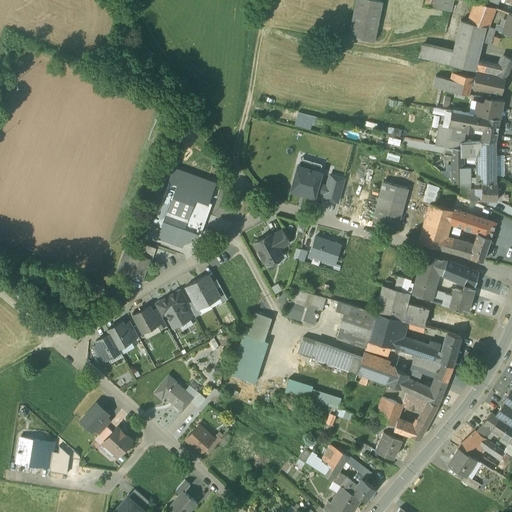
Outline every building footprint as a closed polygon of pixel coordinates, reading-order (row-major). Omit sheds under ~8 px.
[(376,0),(355,0),(348,35),(373,41),(382,1),(376,0)] [(452,0),(434,0),(433,7),(450,11),(452,0)] [(485,5),(475,3),(467,23),(485,27),(487,28),(487,27),(495,8),(485,5)] [(511,14),(508,13),(503,28),(502,32),(511,35),(511,14)] [(467,23),(460,21),(452,53),(450,64),(474,70),(477,61),(482,41),(485,27),(467,23)] [(495,30),(487,27),(487,28),(485,27),(482,41),(491,44),(491,43),(493,37),(495,30)] [(452,53),(421,45),(419,57),(450,64),(452,53)] [(499,66),(477,61),(474,70),(505,77),(511,63),(511,58),(504,56),(499,66)] [(472,78),(453,73),(451,80),(435,76),(433,86),(468,95),(472,78)] [(503,79),(476,73),(473,88),(491,92),(490,98),(499,99),(503,79)] [(490,98),(489,98),(488,104),(476,102),(474,114),(499,119),(502,100),(499,99),(490,98)] [(288,110),(286,115),(297,118),(296,124),(312,128),(313,122),(315,122),(316,117),(288,110)] [(452,111),(446,110),(443,125),(450,126),(452,111)] [(474,114),(452,111),(450,126),(452,127),(464,129),(465,126),(483,129),(480,142),(495,141),(496,133),(499,119),(474,114)] [(443,125),(440,124),(436,146),(448,148),(452,127),(450,126),(443,125)] [(392,133),(400,135),(401,129),(393,127),(392,133)] [(464,129),(452,127),(448,148),(460,150),(462,143),(460,143),(461,140),(462,140),(464,129)] [(480,142),(474,142),(474,156),(484,155),(494,155),(495,141),(480,142)] [(474,142),(462,143),(460,150),(459,151),(460,157),(462,156),(474,156),(474,142)] [(494,155),(484,155),(484,159),(476,159),(476,168),(477,182),(485,183),(495,183),(494,155)] [(462,156),(460,157),(452,157),(452,165),(462,165),(462,156)] [(463,168),(462,165),(452,165),(453,183),(460,183),(463,183),(463,168)] [(291,191),(314,197),(316,191),(317,184),(321,173),(297,166),(291,191)] [(476,168),(463,168),(463,183),(470,183),(471,181),(477,182),(476,168)] [(208,203),(214,184),(172,170),(154,224),(162,226),(157,239),(183,247),(184,244),(185,244),(195,240),(196,235),(200,237),(204,226),(200,224),(203,214),(208,216),(211,205),(208,203)] [(330,175),(327,187),(325,193),(324,198),(337,202),(343,179),(330,175)] [(407,188),(383,182),(372,220),(384,223),(396,227),(397,227),(407,188)] [(435,202),(440,186),(428,182),(423,198),(435,202)] [(463,183),(460,183),(460,195),(476,203),(478,198),(470,194),(470,183),(463,183)] [(485,183),(482,183),(481,200),(497,201),(497,183),(485,183)] [(327,187),(317,184),(316,191),(325,193),(327,187)] [(453,210),(430,203),(418,241),(441,249),(446,238),(450,223),(454,211),(453,210)] [(486,211),(463,203),(460,211),(482,218),(483,218),(486,211)] [(460,211),(454,209),(453,210),(454,211),(450,223),(478,230),(482,218),(460,211)] [(483,218),(482,218),(478,230),(475,241),(488,245),(495,222),(483,218)] [(396,227),(384,223),(382,231),(394,234),(396,227)] [(282,231),(271,237),(278,249),(288,243),(282,231)] [(270,235),(254,244),(259,253),(258,255),(260,259),(263,259),(266,266),(282,257),(278,249),(271,237),(270,235)] [(340,244),(315,236),(309,255),(334,263),(340,244)] [(473,246),(446,238),(441,249),(469,257),(473,246)] [(488,245),(475,241),(473,246),(469,257),(483,261),(488,245)] [(152,261),(156,250),(143,245),(139,256),(152,261)] [(141,250),(133,247),(130,254),(133,255),(133,254),(139,256),(141,250)] [(306,251),(300,249),(297,260),(303,262),(306,254),(306,251)] [(139,256),(133,254),(133,255),(126,273),(142,279),(149,260),(139,256)] [(431,256),(423,254),(418,271),(425,273),(431,256)] [(439,258),(431,256),(425,273),(434,275),(439,258)] [(455,263),(439,258),(434,275),(437,276),(438,272),(441,274),(450,278),(455,263)] [(478,273),(455,263),(450,278),(463,283),(474,288),(478,273)] [(425,273),(418,271),(415,282),(422,284),(422,285),(434,288),(437,276),(434,275),(425,273)] [(215,289),(207,275),(196,280),(209,303),(219,298),(219,297),(215,289)] [(410,280),(397,276),(394,288),(407,292),(409,283),(410,283),(410,280)] [(196,280),(186,286),(194,301),(198,309),(209,303),(196,280)] [(422,284),(415,282),(414,284),(412,293),(431,299),(434,289),(434,288),(422,285),(422,284)] [(463,283),(461,291),(454,289),(452,295),(434,289),(431,299),(430,301),(441,304),(456,309),(457,309),(467,312),(475,288),(474,288),(463,283)] [(394,288),(382,285),(374,312),(401,320),(402,320),(407,303),(410,293),(407,292),(394,288)] [(227,299),(220,286),(215,289),(219,297),(219,298),(221,302),(227,299)] [(325,297),(295,288),(287,317),(309,324),(315,306),(322,308),(325,297)] [(180,289),(174,293),(175,294),(176,294),(182,305),(188,302),(180,289)] [(161,302),(167,314),(170,321),(175,318),(178,324),(189,318),(182,305),(176,294),(175,294),(161,302)] [(161,302),(160,300),(154,304),(157,309),(161,317),(167,314),(161,302)] [(194,301),(188,304),(196,317),(201,314),(198,309),(194,301)] [(374,312),(338,301),(335,311),(344,313),(336,339),(365,347),(374,312)] [(428,309),(407,303),(402,320),(419,325),(424,326),(426,316),(427,316),(428,309)] [(152,312),(149,307),(133,315),(142,332),(157,324),(158,323),(151,312),(152,312)] [(161,317),(157,309),(152,312),(151,312),(158,323),(157,324),(159,328),(166,325),(161,317)] [(271,318),(254,312),(246,335),(243,334),(230,375),(255,382),(268,342),(264,340),(271,318)] [(401,320),(374,312),(365,347),(387,354),(389,346),(394,347),(396,337),(400,324),(401,320)] [(402,320),(401,320),(400,324),(418,329),(419,325),(402,320)] [(122,322),(108,329),(110,333),(118,348),(132,340),(123,325),(124,325),(122,322)] [(138,336),(130,322),(124,325),(123,325),(132,340),(138,336)] [(444,340),(440,351),(434,349),(431,357),(437,359),(452,366),(458,344),(460,337),(446,332),(444,340)] [(110,333),(96,341),(97,344),(98,344),(106,359),(120,351),(118,348),(110,333)] [(315,341),(302,337),(297,353),(309,357),(315,341)] [(434,349),(396,337),(394,347),(415,354),(429,358),(429,357),(431,357),(434,349)] [(213,339),(208,342),(213,350),(218,347),(213,339)] [(362,355),(315,341),(309,357),(339,367),(343,355),(360,361),(362,355)] [(106,359),(98,344),(97,344),(91,347),(100,362),(106,359)] [(429,358),(415,354),(410,368),(435,377),(433,370),(434,366),(432,366),(433,363),(435,363),(437,359),(431,357),(429,357),(429,358)] [(360,361),(343,355),(339,367),(356,373),(360,361)] [(386,363),(362,355),(360,361),(356,373),(368,377),(386,383),(392,369),(385,366),(386,363)] [(452,366),(437,359),(435,363),(434,366),(433,370),(435,377),(436,377),(446,381),(452,366)] [(208,367),(203,373),(208,378),(213,372),(208,367)] [(405,374),(392,369),(386,383),(387,384),(401,388),(405,378),(406,374),(405,374)] [(368,377),(356,373),(354,380),(366,384),(368,377)] [(185,390),(175,382),(176,381),(168,375),(154,393),(161,399),(163,396),(181,411),(189,401),(191,399),(184,393),(185,391),(185,390)] [(436,377),(431,390),(405,378),(401,388),(406,390),(428,400),(437,405),(446,381),(436,377)] [(285,392),(308,399),(311,388),(312,385),(289,378),(285,392)] [(401,388),(387,384),(375,419),(394,426),(397,419),(401,405),(406,390),(401,388)] [(198,393),(189,386),(185,390),(185,391),(184,393),(191,399),(189,401),(191,402),(198,393)] [(311,388),(308,399),(337,408),(341,397),(311,388)] [(511,389),(502,402),(504,403),(504,402),(511,407),(511,389)] [(428,400),(406,390),(401,405),(414,411),(415,408),(421,411),(428,400)] [(198,393),(191,402),(198,407),(204,399),(198,393)] [(437,405),(428,400),(421,411),(417,418),(427,423),(431,416),(437,405)] [(511,407),(504,402),(504,403),(495,415),(499,418),(511,427),(511,407)] [(96,403),(80,421),(87,427),(89,425),(94,429),(105,417),(106,417),(108,414),(96,403)] [(338,408),(337,415),(351,418),(352,411),(338,408)] [(329,412),(326,422),(331,424),(335,414),(329,412)] [(511,431),(511,428),(491,414),(483,423),(492,429),(507,440),(511,431)] [(105,417),(94,429),(99,434),(106,427),(111,422),(106,417),(105,417)] [(417,418),(414,425),(397,419),(394,426),(393,429),(419,438),(427,423),(417,418)] [(331,424),(326,422),(322,429),(328,432),(331,424)] [(492,429),(483,423),(476,432),(485,438),(492,429)] [(99,434),(94,440),(101,446),(103,443),(112,432),(106,427),(99,434)] [(131,441),(116,427),(112,432),(103,443),(118,456),(131,441)] [(213,438),(202,428),(199,431),(196,428),(186,439),(200,453),(204,448),(213,438)] [(401,440),(383,431),(374,450),(393,458),(401,440)] [(476,432),(465,442),(474,449),(480,444),(498,457),(500,459),(501,458),(505,453),(485,438),(476,432)] [(216,434),(213,438),(204,448),(209,452),(221,439),(216,434)] [(45,441),(20,437),(17,452),(19,452),(17,462),(26,463),(27,461),(41,463),(42,463),(44,450),(45,441)] [(372,448),(359,442),(356,449),(369,455),(372,448)] [(348,455),(331,445),(321,461),(330,467),(324,475),(333,480),(336,473),(344,461),(348,455)] [(57,452),(52,451),(50,467),(49,472),(66,474),(69,455),(58,446),(57,452)] [(476,459),(458,448),(447,465),(465,477),(476,459)] [(304,449),(298,458),(305,463),(310,454),(304,449)] [(44,450),(42,463),(41,463),(41,466),(50,467),(52,451),(44,450)] [(511,457),(505,453),(501,458),(499,460),(494,468),(504,474),(511,463),(511,457)] [(355,460),(348,455),(344,461),(350,466),(355,460)] [(361,465),(357,471),(358,472),(366,478),(371,472),(361,465)] [(358,472),(351,480),(357,485),(362,478),(364,480),(366,478),(358,472)] [(347,479),(336,473),(333,480),(334,481),(343,487),(347,480),(347,479)] [(351,480),(348,478),(347,479),(347,480),(343,487),(345,488),(352,492),(357,485),(351,480)] [(364,480),(362,478),(357,485),(352,492),(360,497),(366,500),(375,489),(364,480)] [(479,484),(468,478),(465,484),(476,490),(479,484)] [(185,480),(175,491),(179,495),(183,491),(184,492),(190,485),(185,480)] [(343,487),(334,481),(329,489),(336,494),(337,492),(341,495),(345,488),(343,487)] [(352,492),(345,488),(341,495),(337,492),(336,494),(334,498),(331,503),(330,503),(341,510),(344,511),(351,511),(360,497),(352,492)] [(148,501),(135,490),(128,497),(142,509),(148,501)] [(184,492),(183,491),(179,495),(170,506),(176,511),(179,511),(181,511),(182,511),(187,511),(196,503),(184,492)] [(128,497),(127,496),(113,511),(141,511),(143,510),(142,509),(128,497)] [(339,511),(341,510),(330,503),(331,503),(328,501),(323,509),(324,510),(326,511),(339,511)]
